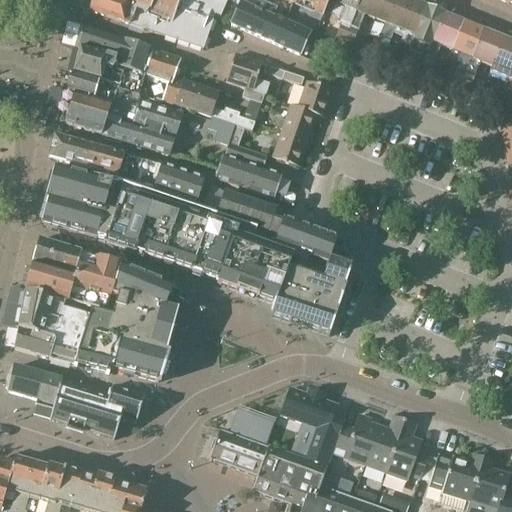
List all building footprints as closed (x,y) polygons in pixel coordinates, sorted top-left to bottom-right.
[(23,0),(22,7),(39,11),(40,0),(41,0),(42,0),(41,0),(23,0)] [(93,0),(89,13),(130,27),(132,21),(127,19),(132,4),(119,0),(93,0)] [(132,21),(130,27),(202,52),(215,17),(220,19),(228,0),(119,0),(132,4),(127,19),(132,21)] [(280,0),(323,18),(331,0),(280,0)] [(335,39),(344,43),(356,13),(361,0),(337,0),(336,5),(347,10),(342,24),(335,39)] [(365,17),(375,21),(384,0),(361,0),(356,13),(344,43),(353,46),(358,32),(359,32),(365,17)] [(390,44),(396,30),(407,3),(399,0),(384,0),(375,21),(386,25),(379,41),(381,42),(375,56),(384,59),(390,44)] [(265,5),(259,2),(257,2),(253,11),(241,5),(231,26),(264,41),(273,20),(277,10),(265,5)] [(403,43),(412,47),(416,37),(427,11),(407,3),(396,30),(406,34),(403,43)] [(411,70),(420,74),(444,16),(427,9),(427,11),(416,37),(412,47),(409,53),(417,56),(411,70)] [(441,48),(451,52),(463,25),(444,18),(445,16),(444,16),(420,74),(429,78),(441,48)] [(273,20),(264,41),(299,57),(309,37),(273,20)] [(452,87),(460,90),(483,34),(463,25),(451,52),(464,57),(452,87)] [(83,28),(78,51),(116,61),(122,42),(83,28)] [(481,64),(492,69),(503,41),(483,34),(460,90),(469,94),(481,64)] [(315,45),(323,49),(327,40),(318,36),(315,45)] [(356,48),(363,50),(366,44),(359,41),(356,48)] [(511,45),(503,41),(492,69),(490,74),(511,82),(511,45)] [(138,97),(144,78),(153,53),(122,42),(116,61),(113,73),(122,77),(118,91),(138,97)] [(367,43),(364,51),(371,53),(374,46),(367,43)] [(390,44),(384,59),(393,63),(399,47),(390,44)] [(73,76),(116,90),(118,91),(122,77),(113,73),(116,61),(78,51),(73,76)] [(153,53),(144,78),(168,86),(162,103),(175,107),(183,83),(174,80),(180,62),(153,53)] [(252,93),(256,83),(261,66),(234,57),(225,84),(252,93)] [(263,75),(281,82),(284,74),(265,68),(263,75)] [(284,74),(281,82),(301,88),(303,81),(284,74)] [(68,95),(69,95),(110,107),(116,90),(73,76),(68,95)] [(183,83),(175,107),(212,120),(252,133),(255,125),(238,119),(239,115),(226,111),(224,115),(214,111),(219,96),(183,83)] [(256,83),(252,93),(264,97),(266,98),(270,87),(256,83)] [(473,94),(480,97),(485,86),(477,83),(473,94)] [(307,85),(298,111),(316,119),(324,121),(333,94),(307,85)] [(101,138),(136,148),(142,131),(131,127),(140,102),(141,98),(138,97),(118,91),(116,90),(110,107),(69,95),(60,126),(101,138)] [(264,97),(252,93),(245,91),(242,100),(261,107),(264,97)] [(142,131),(136,148),(168,158),(182,116),(140,102),(131,127),(142,131)] [(277,121),(274,132),(308,143),(316,119),(298,111),(290,109),(285,124),(277,121)] [(511,117),(499,120),(502,132),(511,129),(511,117)] [(234,129),(228,146),(238,150),(244,133),(234,129)] [(511,129),(502,132),(504,144),(511,142),(511,129)] [(308,143),(274,132),(273,132),(281,135),(272,162),(299,171),(308,143)] [(93,175),(124,184),(125,182),(196,206),(204,181),(162,167),(162,168),(130,159),(127,169),(120,167),(123,157),(67,142),(67,141),(54,137),(49,160),(93,172),(92,175),(93,175)] [(225,161),(217,183),(276,202),(283,180),(225,161)] [(83,238),(83,236),(105,242),(104,244),(136,255),(136,254),(218,282),(217,286),(274,306),(269,318),(329,338),(346,290),(345,290),(352,271),(346,269),(349,260),(333,254),(336,243),(266,219),(269,210),(224,195),(217,215),(125,183),(124,184),(93,175),(92,180),(54,170),(46,200),(48,201),(43,218),(49,228),(83,238)] [(80,253),(39,241),(31,265),(32,266),(74,278),(81,254),(80,254),(80,253)] [(25,291),(24,293),(64,305),(65,305),(66,302),(105,314),(109,301),(119,268),(97,262),(98,259),(81,254),(74,278),(32,266),(32,268),(31,267),(24,291),(25,291)] [(109,376),(110,371),(160,385),(166,367),(169,356),(166,355),(170,342),(177,314),(176,314),(181,295),(172,292),(172,290),(125,271),(108,331),(89,324),(91,318),(89,317),(73,368),(109,376)] [(24,293),(18,332),(55,343),(77,351),(84,329),(87,318),(62,311),(64,305),(24,293)] [(55,343),(18,332),(14,351),(72,367),(73,363),(77,351),(55,343)] [(9,395),(36,403),(43,377),(14,369),(9,395)] [(36,403),(54,408),(61,382),(43,377),(36,403)] [(61,382),(54,408),(50,423),(114,442),(120,423),(135,427),(145,398),(112,388),(109,398),(61,382)] [(326,435),(315,465),(322,468),(327,470),(332,457),(334,452),(343,428),(345,423),(333,418),(337,408),(324,403),(326,398),(308,391),(307,397),(290,391),(281,418),(326,435)] [(354,432),(343,428),(334,452),(332,457),(365,469),(378,429),(369,426),(370,422),(359,418),(354,432)] [(248,442),(264,448),(272,425),(256,420),(248,442)] [(389,432),(378,429),(365,469),(385,476),(403,423),(393,420),(389,432)] [(416,428),(403,423),(385,476),(407,484),(409,478),(422,483),(429,459),(418,455),(421,444),(411,440),(416,428)] [(252,494),(290,508),(299,482),(315,488),(322,468),(315,465),(314,467),(268,450),(268,451),(219,433),(209,462),(257,479),(252,494)] [(438,457),(437,462),(429,459),(422,483),(429,486),(428,490),(442,494),(441,496),(469,505),(483,461),(473,458),(472,459),(473,459),(471,466),(452,460),(452,461),(438,457)] [(511,511),(511,498),(504,496),(510,476),(509,476),(508,477),(491,472),(492,465),(493,465),(493,464),(483,461),(469,505),(467,511),(511,511)] [(0,511),(17,511),(30,468),(14,463),(13,467),(0,463),(0,511)] [(47,473),(30,468),(17,511),(52,511),(64,473),(48,468),(47,473)] [(291,508),(290,511),(383,511),(331,493),(320,489),(325,476),(327,470),(322,468),(315,488),(299,482),(290,508),(291,508)] [(65,471),(64,473),(52,511),(79,511),(89,480),(81,478),(82,476),(65,471)] [(96,482),(89,480),(79,511),(106,511),(114,486),(115,481),(98,476),(96,482)] [(336,480),(325,476),(320,489),(331,493),(336,480)] [(140,511),(146,495),(114,486),(106,511),(140,511)] [(400,502),(396,511),(406,511),(409,505),(400,502)]
